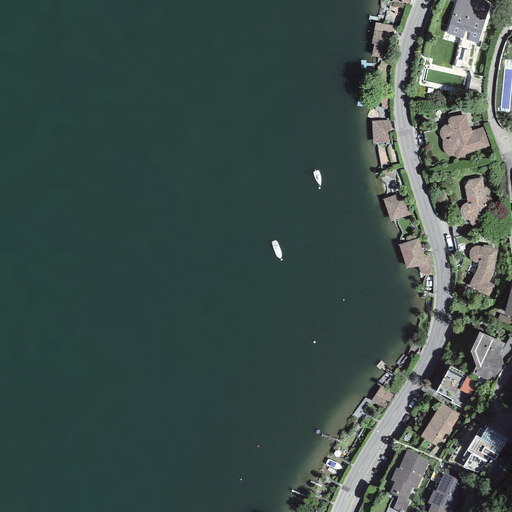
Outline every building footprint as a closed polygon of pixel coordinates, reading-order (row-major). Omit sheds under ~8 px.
[(457,0),(447,33),(477,43),(490,3),(478,0),(457,0)] [(394,26),(375,23),(372,44),(374,44),(372,56),(390,59),(391,48),(394,26)] [(465,155),(489,146),(482,127),(472,130),(471,128),(469,128),(466,114),(453,117),(452,117),(450,117),(449,118),(448,119),(448,120),(448,121),(448,122),(448,123),(448,124),(447,124),(445,125),(443,126),(442,127),(441,128),(440,129),(440,131),(439,132),(439,134),(440,135),(440,137),(441,138),(442,139),(443,140),(442,141),(442,144),(442,147),(443,150),(444,152),(446,154),(448,155),(451,156),(453,156),(455,156),(456,159),(465,156),(465,155)] [(390,120),(371,121),(373,143),(390,142),(390,120)] [(486,197),(482,178),(468,180),(464,186),(466,203),(464,204),(463,205),(461,208),(460,210),(460,213),(461,216),(463,218),(465,219),(467,220),(470,220),(469,222),(470,223),(470,225),(473,226),(476,226),(478,225),(480,223),(480,221),(480,218),(480,215),(492,202),(492,200),(491,198),(488,197),(486,197)] [(382,199),(390,221),(410,215),(402,192),(382,199)] [(418,238),(398,245),(407,268),(419,267),(418,268),(419,270),(421,272),(422,273),(424,274),(427,275),(430,275),(433,275),(429,254),(423,254),(418,238)] [(490,297),(496,286),(488,282),(492,275),(497,249),(491,248),(492,246),(483,245),(483,247),(481,246),(479,246),(477,246),(475,246),(473,247),(472,248),(470,250),(470,252),(469,253),(469,256),(470,258),(471,259),(472,261),(473,262),(474,262),(476,263),(478,263),(477,269),(468,286),(490,297)] [(508,325),(511,319),(500,314),(497,320),(508,325)] [(505,344),(479,332),(470,352),(476,367),(473,373),(487,380),(492,377),(497,379),(505,365),(503,364),(501,356),(500,355),(505,344)] [(450,366),(436,392),(452,400),(451,402),(464,409),(478,384),(466,377),(467,376),(450,366)] [(393,396),(380,387),(371,400),(385,409),(393,396)] [(460,415),(441,403),(420,436),(442,449),(454,430),(451,428),(460,415)] [(508,439),(487,427),(484,431),(480,429),(463,456),(468,459),(463,467),(478,472),(479,469),(481,470),(486,462),(489,458),(495,461),(508,439)] [(416,489),(429,462),(407,449),(399,469),(396,468),(390,480),(394,482),(389,493),(398,497),(393,509),(399,511),(404,511),(409,501),(407,500),(413,488),(416,489)] [(464,476),(442,464),(425,496),(447,508),(464,476)]
